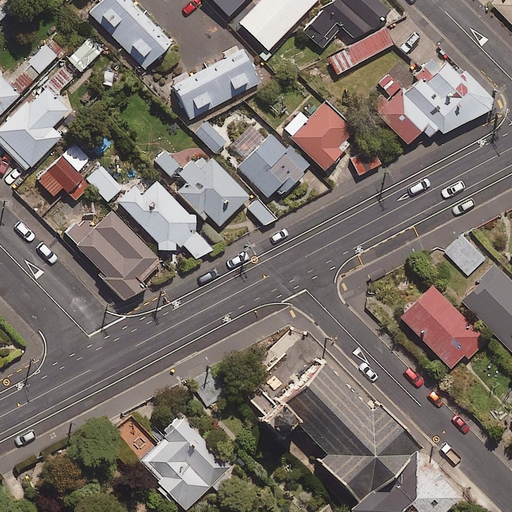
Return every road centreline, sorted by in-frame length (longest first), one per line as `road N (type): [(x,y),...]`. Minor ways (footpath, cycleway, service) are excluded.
road 1 (residential): [(283,268),(511,497)]
road 2 (secondary): [(511,148),(283,268)]
road 3 (secondary): [(283,268),(109,357)]
road 4 (residential): [(109,357),(0,248)]
road 5 (secondary): [(109,357),(0,415)]
